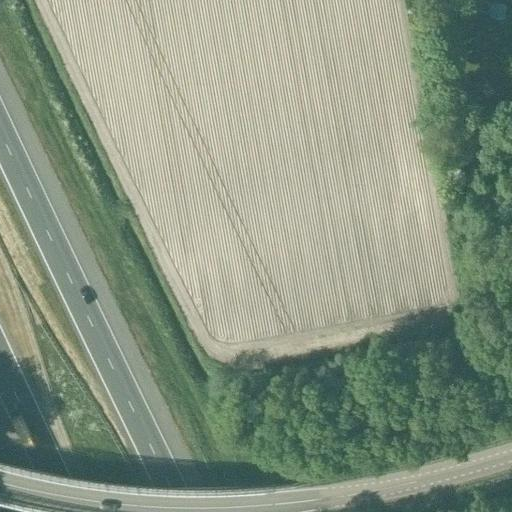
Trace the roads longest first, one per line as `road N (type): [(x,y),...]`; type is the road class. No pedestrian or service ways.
road 1 (tertiary): [(511,455),(392,487),(275,505),(152,506),(0,481)]
road 2 (motorway): [(181,511),(0,129)]
road 3 (motorway): [(0,361),(69,511)]
